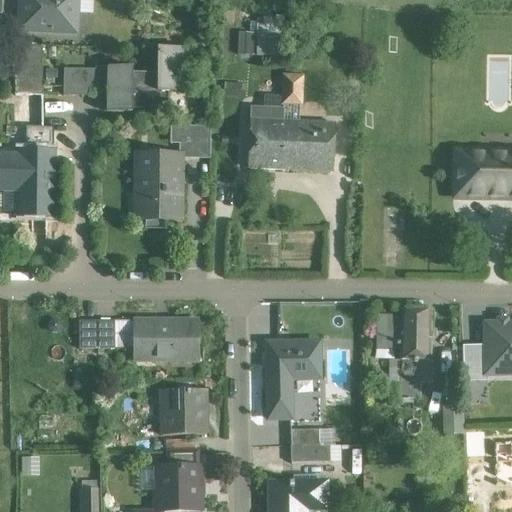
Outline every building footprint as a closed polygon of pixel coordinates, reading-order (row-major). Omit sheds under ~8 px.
[(76,0),(21,0),(20,31),(75,34),(76,0)] [(282,38),(256,37),(255,55),(281,56),(282,38)] [(41,47),(13,46),(11,99),(38,100),(41,47)] [(157,74),(132,74),(131,110),(170,111),(170,105),(168,105),(168,93),(182,93),(183,49),(180,49),(180,52),(160,52),(160,48),(157,48),(157,74)] [(107,68),(95,68),(95,70),(96,70),(95,93),(106,93),(107,68)] [(131,114),(131,110),(132,74),(132,68),(107,68),(106,93),(112,93),(112,114),(131,114)] [(95,70),(63,70),(63,97),(95,97),(95,93),(96,70),(95,70)] [(301,78),(283,77),(282,104),(300,105),(301,78)] [(334,125),(283,123),(283,110),(250,108),(249,121),(250,121),(247,169),(332,173),(334,125)] [(179,144),(178,153),(208,153),(209,128),(179,127),(179,144)] [(53,129),(26,128),(26,153),(48,153),(52,153),(53,129)] [(48,153),(26,153),(26,156),(2,155),(2,191),(4,191),(4,188),(18,188),(18,192),(21,192),(21,188),(27,188),(26,214),(53,214),(54,161),(48,161),(48,153)] [(511,155),(457,155),(456,197),(511,197),(511,155)] [(178,157),(137,156),(136,177),(141,177),(140,220),(178,220),(178,157)] [(450,212),(463,215),(466,201),(453,198),(450,212)] [(431,311),(399,311),(399,319),(378,318),(377,345),(381,350),(392,350),(395,346),(398,346),(398,361),(399,362),(421,362),(430,362),(431,311)] [(190,322),(157,322),(157,321),(153,321),(153,322),(136,322),(136,321),(134,321),(134,322),(113,322),(114,350),(134,350),(133,362),(190,363),(190,322)] [(96,322),(78,322),(79,350),(96,350),(96,322)] [(113,322),(96,322),(96,350),(114,350),(113,322)] [(511,325),(485,326),(486,347),(486,367),(487,367),(511,366),(511,325)] [(316,342),(263,343),(265,420),(287,419),(286,378),(317,377),(316,342)] [(486,367),(486,347),(462,347),(462,383),(488,382),(487,367),(486,367)] [(421,362),(399,362),(398,400),(420,401),(421,362)] [(204,390),(159,391),(161,436),(206,435),(204,390)] [(445,418),(446,438),(460,438),(459,418),(445,418)] [(316,429),(288,430),(289,445),(316,444),(316,429)] [(464,457),(483,457),(483,433),(464,433),(464,457)] [(193,439),(163,439),(164,450),(194,449),(193,439)] [(316,444),(289,445),(289,461),(327,460),(327,444),(316,444)] [(440,444),(421,445),(422,457),(440,456),(440,444)] [(511,445),(495,446),(496,487),(511,485),(511,445)] [(197,453),(167,453),(167,468),(197,467),(197,453)] [(38,472),(38,460),(22,460),(23,472),(38,472)] [(167,468),(154,468),(154,469),(157,469),(158,492),(155,492),(155,511),(200,511),(199,467),(197,467),(167,468)] [(325,481),(265,482),(265,511),(304,511),(304,506),(325,506),(325,481)] [(99,491),(81,491),(81,511),(98,511),(98,492),(99,491)]
